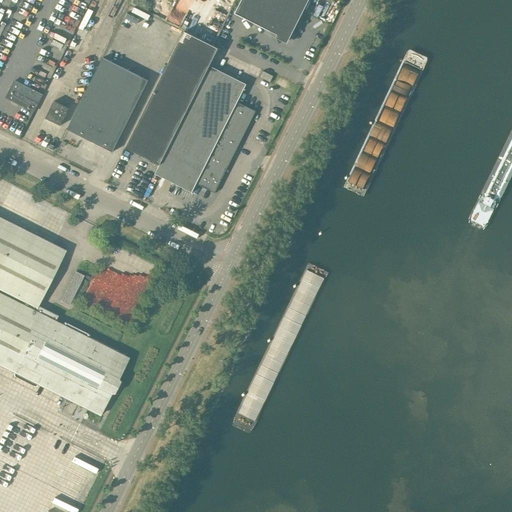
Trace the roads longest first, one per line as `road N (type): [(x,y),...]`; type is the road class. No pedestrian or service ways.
road 1 (unclassified): [(229,265),(359,0)]
road 2 (unclassified): [(107,511),(229,265)]
road 3 (unclassified): [(229,265),(0,147)]
